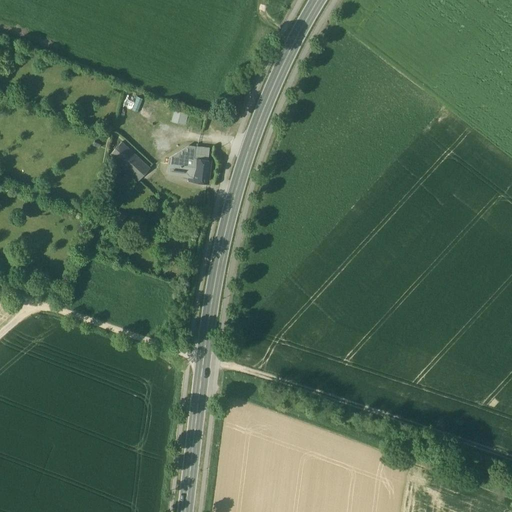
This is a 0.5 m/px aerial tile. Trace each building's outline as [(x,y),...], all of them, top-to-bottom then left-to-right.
[(124,101),(134,103),(137,92),(127,90),(124,101)] [(186,124),(189,112),(173,109),(171,122),(186,124)] [(149,168),(122,142),(111,154),(138,179),(149,168)] [(210,151),(188,148),(171,159),(168,172),(188,176),(192,176),(194,158),(209,160),(210,151)] [(209,160),(194,158),(192,176),(188,176),(188,180),(206,182),(209,160)]
